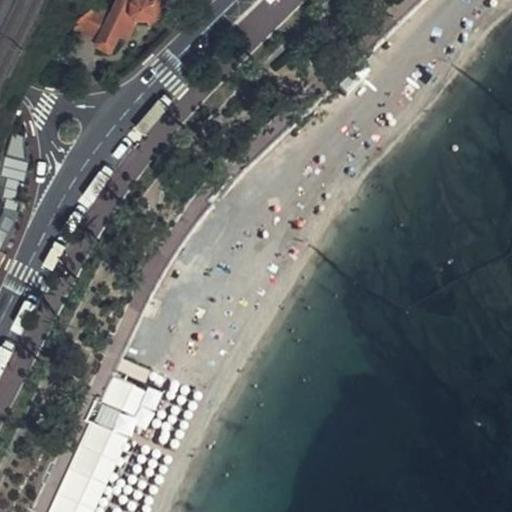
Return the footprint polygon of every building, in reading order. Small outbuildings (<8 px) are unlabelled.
[(166,3),(168,0),(118,0),(111,16),(100,40),(98,45),(99,50),(110,55),(115,52),(123,38),(131,41),(138,26),(149,29),(170,8),(166,3)] [(111,16),(97,8),(85,33),(100,40),(111,16)] [(0,252),(7,256),(17,215),(4,209),(0,216),(0,252)] [(100,402),(91,422),(110,430),(119,411),(100,402)] [(48,511),(76,511),(114,432),(110,430),(91,422),(48,511)]
